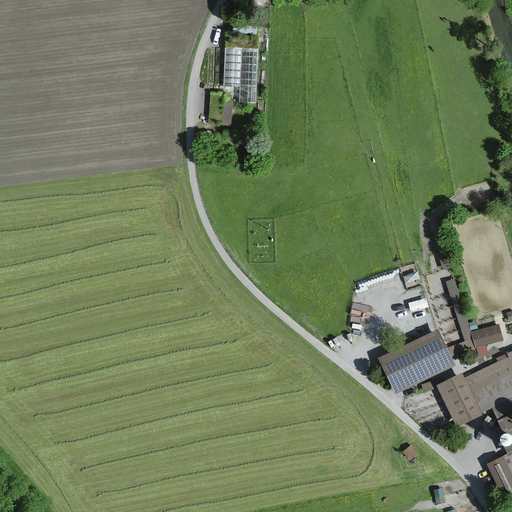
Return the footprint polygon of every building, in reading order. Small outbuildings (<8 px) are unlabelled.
[(230,47),(229,84),(245,84),(244,99),(262,99),(263,48),(230,47)] [(230,93),(215,92),(213,121),(227,122),(230,93)] [(470,341),(454,346),(446,328),(385,357),(401,391),(462,362),(459,355),(480,348),(479,346),(508,337),(504,322),(476,330),(460,277),(451,279),(470,341)] [(500,402),(511,429),(511,435),(509,436),(507,437),(506,440),(506,442),(506,445),(508,447),(510,448),(511,448),(511,453),(492,464),(511,502),(511,351),(460,375),(459,371),(428,384),(431,389),(446,383),(462,419),(500,402)] [(414,445),(405,454),(413,463),(423,455),(414,445)] [(443,490),(435,492),(439,506),(447,504),(443,490)]
